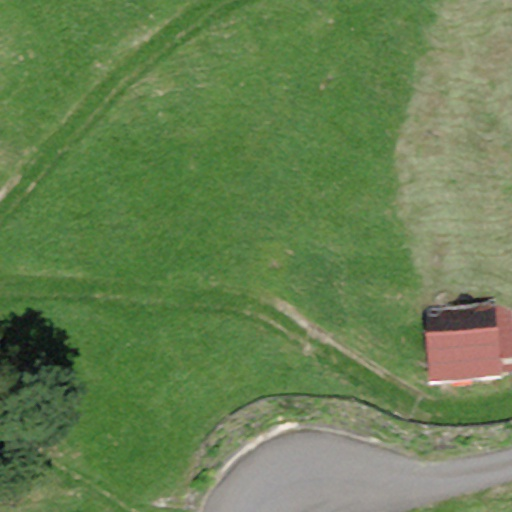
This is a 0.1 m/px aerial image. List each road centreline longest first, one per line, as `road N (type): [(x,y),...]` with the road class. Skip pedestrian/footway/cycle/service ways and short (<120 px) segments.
road 1 (track): [(511,408),(422,411),(372,387),(321,344),(246,308),(59,285),(0,290)]
road 2 (track): [(0,200),(85,108),(215,0)]
road 3 (unclassified): [(257,511),(290,482),(435,481),(511,463)]
